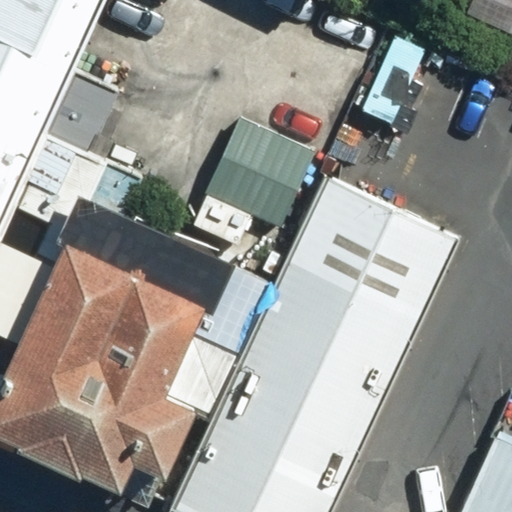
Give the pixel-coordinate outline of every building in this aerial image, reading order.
[(0,0),(0,224),(68,69),(98,0),(0,0)] [(68,69),(0,224),(0,384),(85,184),(129,205),(143,172),(83,144),(109,85),(68,69)] [(310,146),(237,113),(190,221),(236,243),(250,211),(277,226),(310,146)] [(322,171),(167,500),(191,511),(323,511),(455,234),(322,171)] [(208,295),(69,235),(0,388),(0,426),(21,436),(19,441),(82,470),(84,464),(123,483),(135,453),(168,468),(197,401),(168,388),(208,295)] [(511,511),(511,441),(483,428),(447,511),(511,511)]
